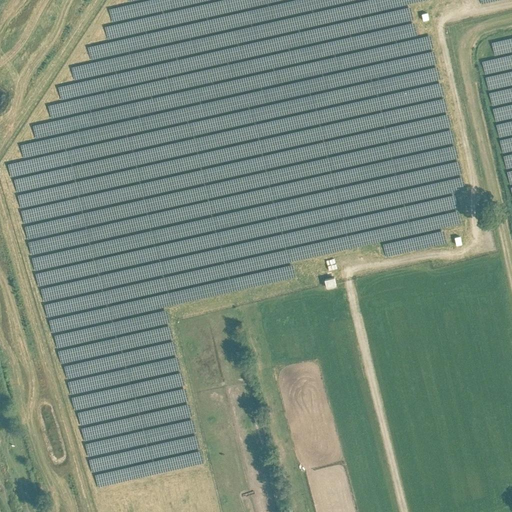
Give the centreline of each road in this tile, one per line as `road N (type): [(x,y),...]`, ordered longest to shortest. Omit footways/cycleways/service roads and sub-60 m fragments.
road 1 (unknown): [(402,511),(348,279),(367,263),(459,249),(475,228),(449,68),(461,30)]
road 2 (track): [(511,271),(464,49)]
